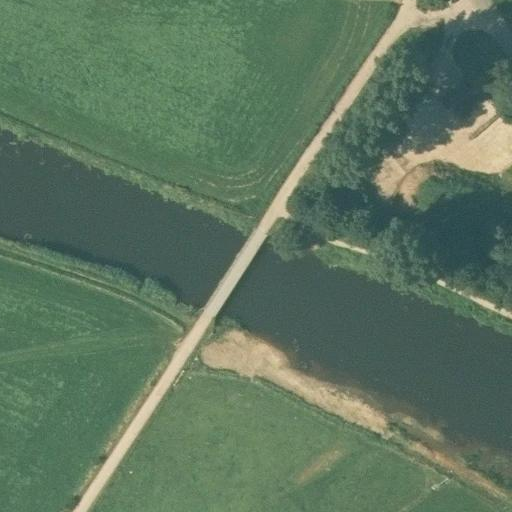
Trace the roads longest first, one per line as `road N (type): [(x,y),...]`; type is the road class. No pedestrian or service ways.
road 1 (track): [(195,334),(401,20)]
road 2 (track): [(78,511),(195,334)]
